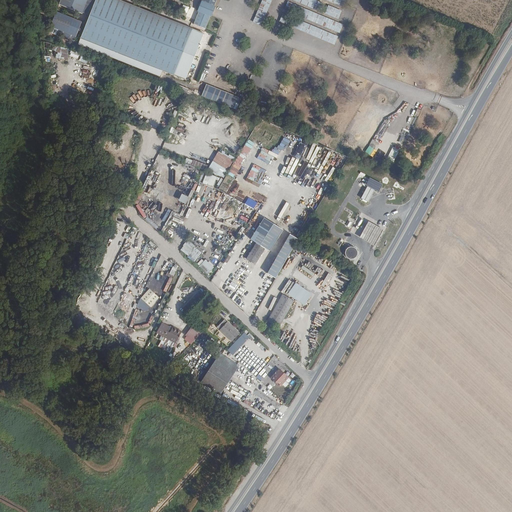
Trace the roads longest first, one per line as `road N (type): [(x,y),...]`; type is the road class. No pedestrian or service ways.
road 1 (primary): [(239,511),(511,50)]
road 2 (primary): [(511,33),(312,383)]
road 3 (unclassified): [(153,144),(131,215),(312,383)]
road 4 (primary): [(312,383),(229,511)]
road 5 (track): [(511,290),(423,208)]
